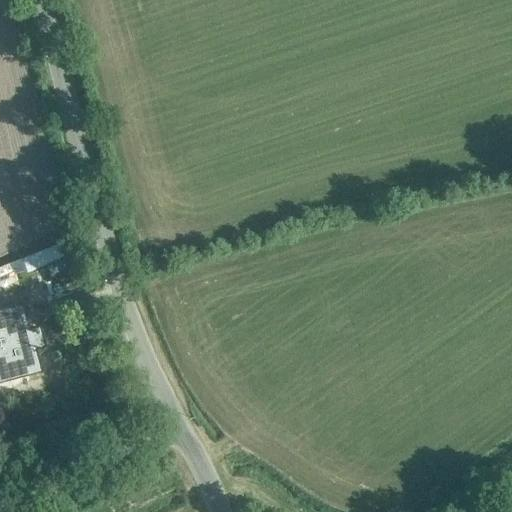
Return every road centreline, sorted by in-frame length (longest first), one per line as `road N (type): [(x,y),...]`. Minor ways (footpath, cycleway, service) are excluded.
road 1 (tertiary): [(177,425),(121,300),(38,0)]
road 2 (unclassified): [(6,511),(177,425)]
